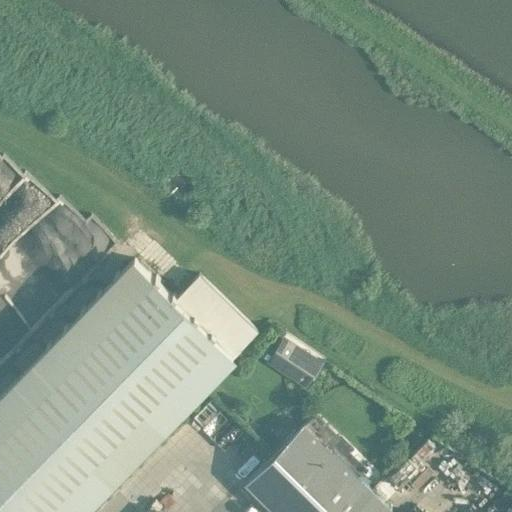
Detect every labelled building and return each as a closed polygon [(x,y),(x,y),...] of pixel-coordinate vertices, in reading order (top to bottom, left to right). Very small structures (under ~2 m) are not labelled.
[(213,370),(216,372),(220,368),(218,365),(232,350),(213,331),(215,329),(211,325),(209,327),(196,315),(198,312),(194,308),(191,310),(174,294),(176,291),(172,287),(170,289),(157,277),(159,275),(155,270),(153,273),(133,254),(119,269),(117,267),(112,271),(115,273),(102,286),(100,284),(96,288),(98,290),(85,303),(83,301),(79,305),(81,307),(68,320),(66,318),(62,323),(64,325),(51,338),(49,336),(45,340),(47,342),(0,390),(0,511),(74,511),(113,473),(115,475),(119,471),(117,469),(129,456),(132,458),(136,454),(134,451),(146,439),(148,441),(153,436),(150,434),(163,421),(165,423),(169,419),(167,417),(180,404),(182,406),(186,402),(184,400),(197,387),(199,389),(203,385),(201,383),(213,370)] [(265,357),(306,383),(323,356),(283,330),(265,357)] [(399,511),(297,412),(239,471),(280,511),(399,511)] [(406,454),(385,475),(396,487),(417,465),(406,454)] [(158,489),(179,511),(194,511),(198,509),(169,479),(158,489)]
